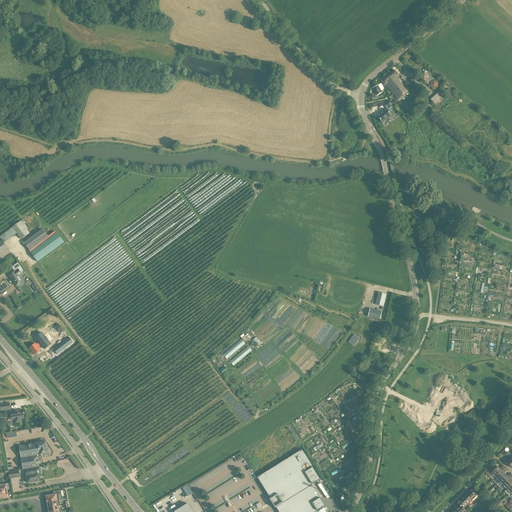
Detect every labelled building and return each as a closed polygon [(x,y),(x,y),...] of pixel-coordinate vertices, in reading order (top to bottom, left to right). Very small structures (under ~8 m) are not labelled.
[(381,81),(384,85),(385,84),(397,100),(409,91),(406,86),(397,75),(398,75),(394,70),(381,81)] [(431,79),(424,72),(419,77),(428,85),(430,84),(429,86),(433,89),(437,88),(438,83),(432,78),(431,79)] [(377,95),(382,93),(378,85),(372,88),(377,95)] [(436,105),(445,97),(439,91),(430,99),(433,103),(432,104),(436,109),(438,107),(436,105)] [(393,108),(394,108),(388,101),(384,104),(387,109),(386,110),(386,109),(386,110),(377,117),(377,116),(377,117),(382,123),(391,116),(388,112),(393,108)] [(29,230),(22,220),(21,221),(12,227),(0,235),(0,237),(2,240),(0,241),(0,254),(8,249),(3,243),(16,233),(21,239),(29,233),(28,231),(29,230)] [(43,229),(24,243),(29,250),(48,237),(43,229)] [(48,236),(49,238),(30,252),(38,262),(64,243),(55,231),(48,236)] [(450,254),(449,262),(456,263),(457,255),(450,254)] [(8,276),(15,286),(22,281),(19,276),(21,274),(20,272),(23,270),(18,263),(12,267),(15,271),(8,276)] [(383,307),(386,294),(378,293),(375,305),(383,307)] [(382,312),(370,309),(368,317),(380,320),(382,312)] [(56,326),(49,331),(53,337),(63,329),(60,325),(57,327),(56,326)] [(42,333),(35,338),(44,349),(51,344),(42,333)] [(355,334),(349,342),(354,346),(360,338),(355,334)] [(69,335),(53,348),(57,354),(73,341),(69,335)] [(385,335),(383,341),(395,345),(397,339),(385,335)] [(35,355),(42,350),(37,342),(30,347),(35,355)] [(238,355),(241,359),(252,350),(248,346),(238,355)] [(377,346),(375,352),(387,356),(389,350),(377,346)] [(24,415),(24,412),(23,412),(23,410),(11,412),(12,419),(15,419),(16,422),(20,422),(20,418),(24,418),(24,415)] [(39,466),(37,455),(37,454),(40,453),(41,455),(43,454),(48,453),(49,452),(50,452),(49,449),(48,448),(47,448),(46,441),(19,445),(23,469),(34,467),(39,466)] [(302,449),(257,478),(272,502),(278,511),(315,511),(317,511),(324,506),(319,498),(320,498),(312,484),(320,479),(312,467),(313,467),(302,449)] [(505,467),(503,466),(500,469),(498,467),(496,465),(491,470),(490,469),(486,473),(489,476),(491,474),(495,478),(505,467)] [(39,474),(40,474),(39,467),(23,470),(25,479),(27,478),(28,483),(34,482),(36,483),(37,482),(38,481),(40,481),(39,474)] [(495,478),(492,480),(496,484),(505,475),(503,473),(507,469),(505,467),(495,478)] [(501,487),(511,475),(511,474),(511,473),(507,477),(505,475),(496,484),(500,488),(501,487)] [(505,488),(506,489),(511,483),(511,481),(511,480),(511,479),(511,475),(501,487),(503,489),(505,488)] [(9,483),(0,484),(2,499),(5,498),(8,497),(7,493),(8,493),(7,490),(10,489),(9,483)] [(188,495),(193,493),(188,484),(183,487),(188,495)] [(472,488),(470,491),(470,490),(465,495),(471,501),(478,494),(472,488)] [(54,495),(46,496),(47,499),(47,502),(47,503),(60,501),(59,494),(61,494),(61,490),(53,492),(54,495)] [(465,495),(461,499),(467,505),(469,507),(471,505),(469,503),(471,501),(465,495)] [(457,503),(463,509),(467,505),(461,499),(457,503)] [(455,510),(457,511),(464,511),(466,511),(463,509),(457,503),(453,507),(455,510)]
